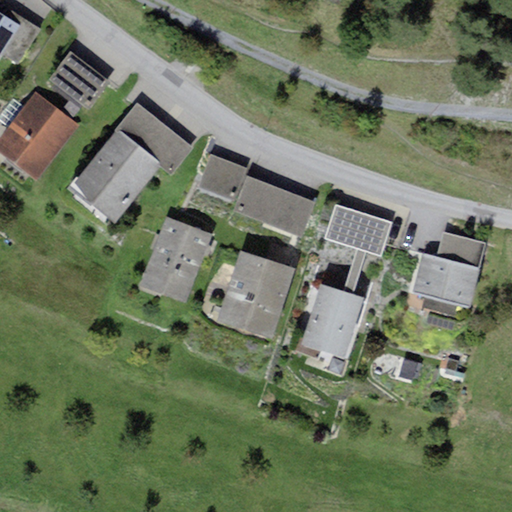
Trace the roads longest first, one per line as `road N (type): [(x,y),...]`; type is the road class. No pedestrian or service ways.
road 1 (residential): [(511,220),(334,170),(250,134),(62,0)]
road 2 (track): [(142,0),(375,100),(511,114)]
